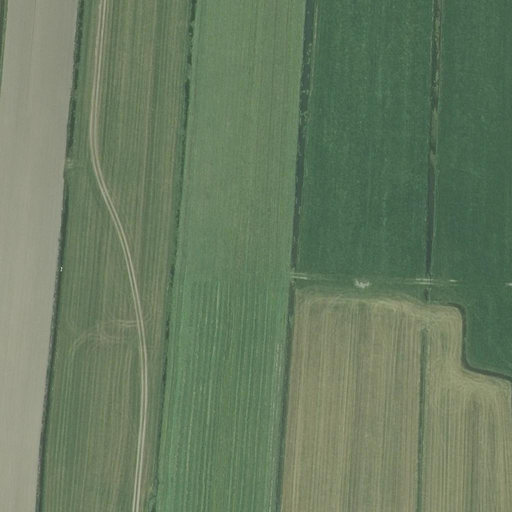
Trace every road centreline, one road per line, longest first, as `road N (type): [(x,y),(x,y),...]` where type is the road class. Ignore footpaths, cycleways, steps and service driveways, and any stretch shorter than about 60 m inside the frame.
road 1 (track): [(101,0),(91,142),(141,338),(134,511)]
road 2 (track): [(511,285),(409,277),(404,368),(440,378),(448,448)]
road 3 (track): [(409,277),(280,278)]
